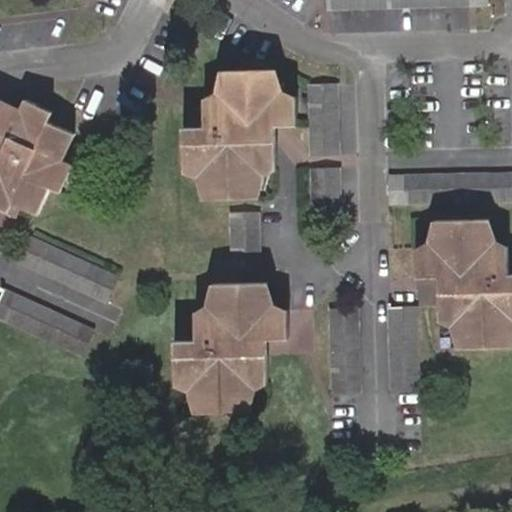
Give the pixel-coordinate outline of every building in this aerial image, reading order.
[(326,0),(327,9),(468,7),(467,0),(326,0)] [(252,170),(265,170),(274,170),(271,125),(295,124),(294,97),(281,97),(269,97),(268,69),(222,70),(223,98),(210,98),(201,98),(203,126),(179,127),(181,172),(193,172),(206,172),(208,200),(252,199),(252,170)] [(269,97),(281,97),(274,69),(268,69),(269,97)] [(223,98),(222,70),(218,70),(210,98),(223,98)] [(337,154),(335,83),(307,84),(309,154),(337,154)] [(33,115),(36,105),(25,99),(20,110),(0,101),(0,211),(5,215),(11,203),(37,216),(49,188),(56,173),(66,177),(72,165),(62,160),(73,135),(47,122),(33,115)] [(52,113),(36,105),(33,115),(47,122),(52,113)] [(340,224),(338,169),(310,169),(311,225),(340,224)] [(257,199),(265,170),(252,170),(252,199),(257,199)] [(202,200),(208,200),(206,172),(193,172),(202,200)] [(59,193),(66,177),(56,173),(49,188),(59,193)] [(511,173),(405,175),(405,203),(511,201),(511,173)] [(258,268),(256,212),(229,213),(231,268),(258,268)] [(507,246),(497,246),(484,247),(483,218),(437,219),(439,248),(426,248),(416,248),(417,276),(439,276),(440,320),(450,320),(463,319),(464,347),(509,345),(509,318),(511,318),(511,272),(508,273),(507,246)] [(484,247),(497,246),(487,218),(483,218),(484,247)] [(439,248),(437,219),(433,220),(426,248),(439,248)] [(117,278),(27,237),(15,262),(105,303),(117,278)] [(244,382),(256,382),(267,381),(265,339),(289,338),(287,309),(276,309),(263,309),(261,281),(217,282),(217,310),(205,310),(195,311),(195,353),(174,355),(175,385),(185,385),(198,384),(199,412),(245,411),(244,382)] [(263,309),(276,309),(266,281),(261,281),(263,309)] [(217,310),(217,282),(212,282),(205,310),(217,310)] [(0,295),(0,319),(81,357),(93,330),(3,289),(0,295)] [(389,307),(390,392),(420,391),(418,306),(389,307)] [(362,393),(359,307),(330,308),(332,394),(362,393)] [(459,347),(464,347),(463,319),(450,320),(459,347)] [(250,411),(256,382),(244,382),(245,411),(250,411)] [(195,413),(199,412),(198,384),(185,385),(195,413)]
